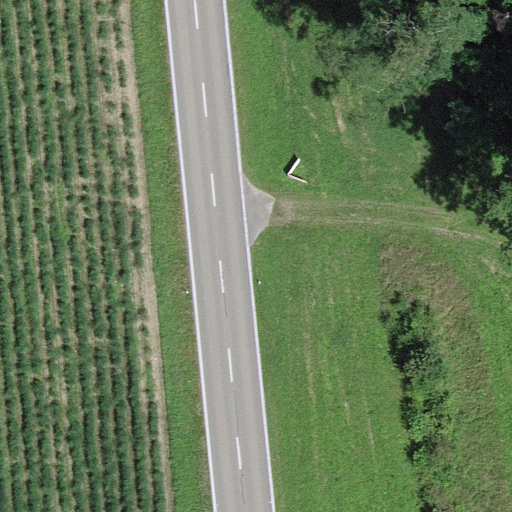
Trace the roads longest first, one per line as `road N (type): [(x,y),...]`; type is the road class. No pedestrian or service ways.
road 1 (secondary): [(184,0),(232,511)]
road 2 (track): [(202,198),(511,233)]
